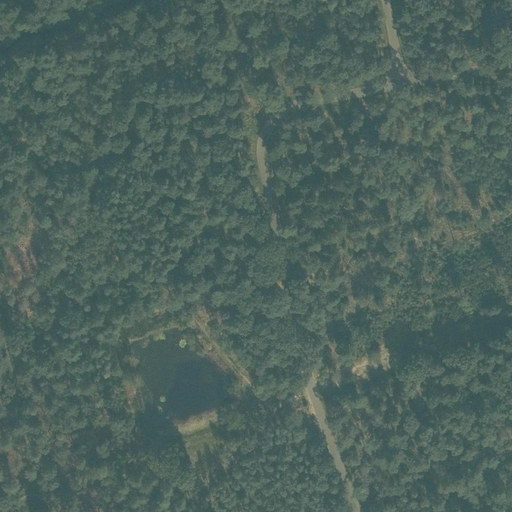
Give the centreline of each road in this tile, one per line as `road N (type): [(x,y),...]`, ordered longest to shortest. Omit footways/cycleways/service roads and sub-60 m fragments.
road 1 (unclassified): [(357,511),(311,390),(251,124),(403,84)]
road 2 (track): [(311,390),(511,313)]
road 3 (track): [(288,399),(166,511)]
